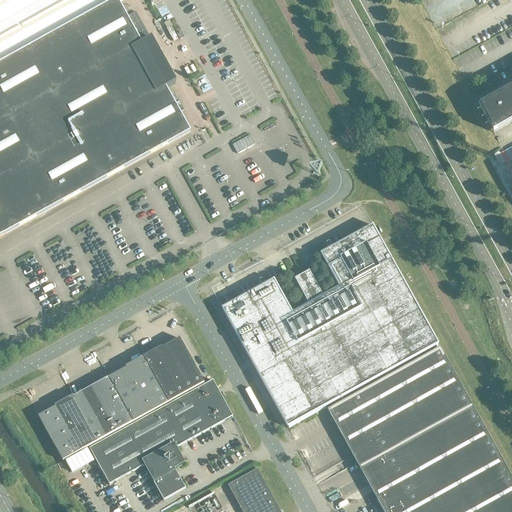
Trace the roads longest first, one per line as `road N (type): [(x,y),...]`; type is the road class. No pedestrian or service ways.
road 1 (unclassified): [(182,279),(335,195),(340,184),(244,0)]
road 2 (secondary): [(341,0),(511,311)]
road 3 (secondary): [(511,262),(365,0)]
road 4 (unclassified): [(182,279),(310,511)]
road 5 (unclassified): [(0,380),(182,279)]
